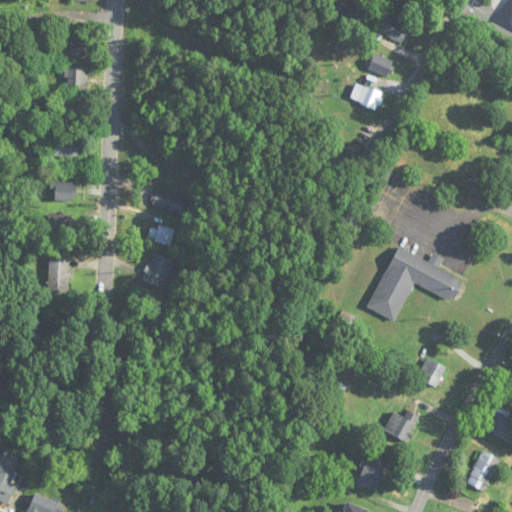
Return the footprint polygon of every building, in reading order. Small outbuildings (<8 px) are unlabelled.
[(342,0),(334,16),(349,24),(362,1),(359,0),(342,0)] [(406,26),(383,11),(373,26),(397,41),(406,26)] [(70,55),(89,55),(89,40),(70,40),(70,55)] [(387,77),(393,61),(374,54),(369,70),(387,77)] [(88,67),(67,67),(67,91),(88,91),(88,67)] [(383,92),(363,86),(358,103),(377,109),(383,92)] [(91,122),(91,104),(59,104),(59,122),(91,122)] [(80,157),(80,139),(49,139),(49,157),(80,157)] [(54,201),(76,201),(76,183),(54,183),(54,201)] [(152,204),(180,216),(186,201),(158,188),(152,204)] [(48,233),(75,233),(75,214),(48,214),(48,233)] [(148,236),(169,247),(176,234),(155,223),(148,236)] [(413,283),(454,301),(463,280),(438,268),(442,258),(433,254),(430,261),(397,246),(369,309),(396,321),(413,283)] [(175,264),(155,253),(141,278),(161,289),(175,264)] [(69,259),(49,259),(49,293),(69,293),(69,259)] [(338,325),(355,330),(358,317),(342,312),(338,325)] [(417,378),(437,388),(447,368),(427,358),(417,378)] [(511,443),(511,415),(497,405),(483,427),(511,445),(511,443)] [(394,412),(384,430),(407,442),(420,417),(407,411),(404,417),(394,412)] [(501,460),(484,450),(465,482),(483,492),(501,460)] [(358,485),(375,491),(386,460),(369,454),(358,485)] [(16,472),(1,466),(0,467),(0,501),(9,505),(17,486),(11,484),(16,472)] [(31,511),(62,511),(65,507),(36,493),(28,510),(31,511)] [(366,511),(367,509),(346,502),(342,511),(366,511)]
